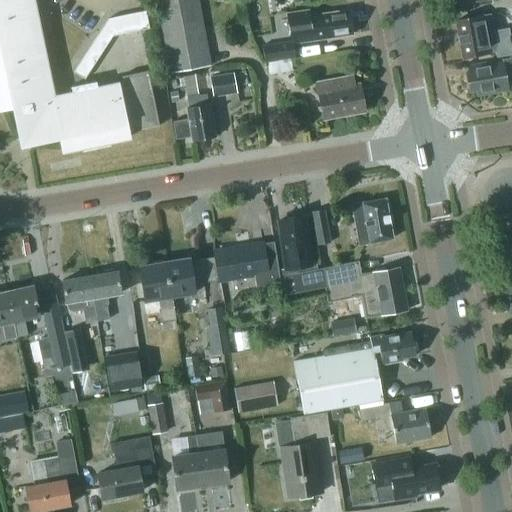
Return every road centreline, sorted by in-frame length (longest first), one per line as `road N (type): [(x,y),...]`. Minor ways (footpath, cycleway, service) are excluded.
road 1 (unclassified): [(0,213),(425,142)]
road 2 (tertiary): [(493,511),(425,142)]
road 3 (tertiary): [(425,142),(397,0)]
